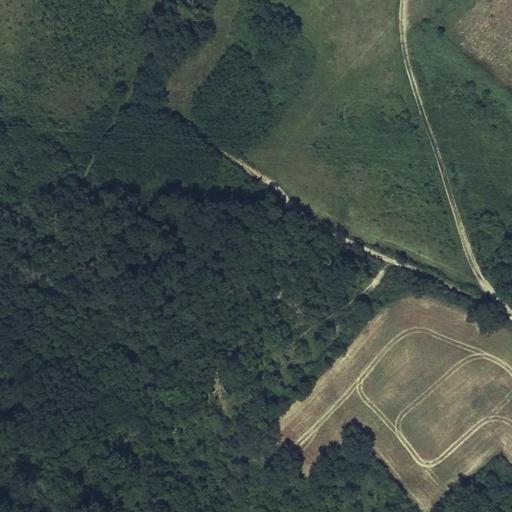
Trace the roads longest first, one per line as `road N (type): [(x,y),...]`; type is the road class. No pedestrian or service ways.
road 1 (track): [(412,0),(418,71),(486,298)]
road 2 (track): [(511,314),(356,246)]
